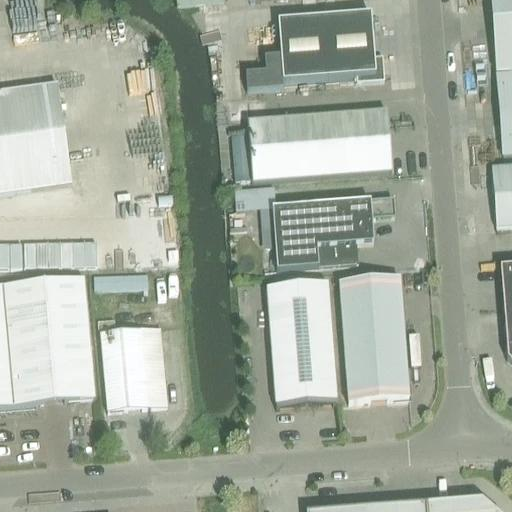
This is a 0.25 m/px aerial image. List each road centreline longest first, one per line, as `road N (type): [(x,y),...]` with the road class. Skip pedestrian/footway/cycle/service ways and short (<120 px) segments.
road 1 (unclassified): [(0,486),(470,446)]
road 2 (unclassified): [(470,446),(434,0)]
